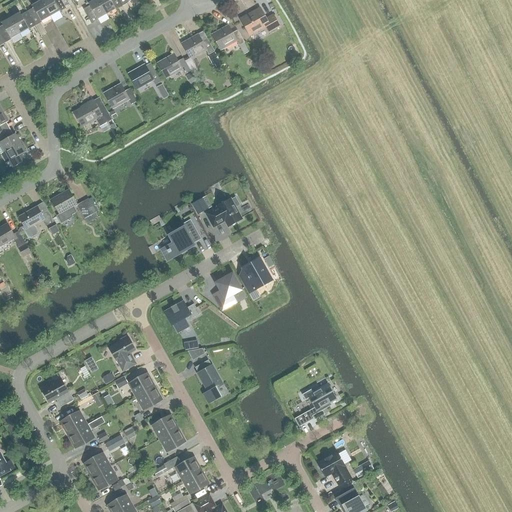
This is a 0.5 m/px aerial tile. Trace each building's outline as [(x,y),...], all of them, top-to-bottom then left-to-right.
[(40,0),(41,1),(50,16),(58,11),(59,12),(66,9),(60,0),(40,0)] [(106,14),(97,0),(85,0),(90,8),(84,11),(91,24),(98,20),(97,19),(106,14)] [(115,10),(122,6),(118,0),(97,0),(106,14),(115,9),(115,10)] [(35,26),(41,22),(41,21),(50,16),(41,1),(32,6),(34,10),(28,13),(35,26)] [(259,9),(240,19),(249,36),(265,27),(269,33),(279,27),(273,15),(265,19),(259,9)] [(19,13),(10,18),(19,34),(28,29),(28,30),(35,26),(28,13),(22,17),(19,13)] [(10,39),(19,34),(10,18),(1,23),(3,27),(0,29),(0,35),(4,43),(11,40),(10,39)] [(235,41),(241,51),(243,55),(248,52),(246,48),(243,43),(244,43),(237,30),(232,33),(228,26),(212,35),(220,50),(235,41)] [(198,35),(182,44),(190,59),(205,50),(208,55),(214,52),(207,39),(201,42),(198,35)] [(177,62),(173,55),(157,64),(166,78),(181,70),(184,75),(190,71),(183,59),(177,62)] [(148,72),(144,65),(128,74),(136,89),(152,80),(155,85),(161,82),(154,69),(148,72)] [(191,74),(186,76),(190,84),(195,82),(191,74)] [(156,87),(160,93),(165,90),(162,84),(156,87)] [(130,105),(136,102),(129,89),(124,92),(120,85),(104,94),(112,109),(128,100),(130,105)] [(81,127),(95,119),(99,127),(112,120),(105,108),(98,111),(92,100),(80,107),(80,109),(73,113),(81,127)] [(11,136),(7,130),(0,134),(0,153),(0,154),(4,152),(20,143),(15,134),(11,136)] [(20,143),(4,152),(0,154),(9,170),(25,161),(21,154),(25,152),(20,143)] [(72,209),(77,206),(68,189),(50,200),(59,215),(57,216),(60,220),(64,221),(70,218),(71,214),(74,213),(72,209)] [(90,216),(96,212),(89,198),(83,202),(84,205),(78,208),(84,219),(90,216)] [(191,204),(197,215),(208,208),(202,198),(191,204)] [(239,205),(235,198),(231,200),(230,200),(217,206),(217,207),(206,214),(213,227),(225,221),(228,227),(241,220),(235,207),(239,205)] [(59,230),(47,210),(41,214),(37,207),(19,217),(26,229),(24,230),(29,237),(32,238),(37,235),(38,232),(34,225),(43,219),(52,235),(59,230)] [(194,244),(201,240),(190,220),(182,224),(184,227),(169,235),(173,243),(161,249),(166,259),(178,252),(179,254),(195,245),(194,244)] [(7,224),(0,227),(0,246),(13,239),(23,257),(30,253),(18,232),(13,235),(7,224)] [(268,256),(263,259),(268,267),(273,265),(268,256)] [(258,260),(242,269),(247,277),(241,281),(248,293),(264,284),(264,282),(270,279),(266,272),(264,272),(258,260)] [(232,275),(217,283),(221,291),(214,295),(222,309),(234,302),(230,295),(240,290),(232,275)] [(33,282),(36,288),(42,285),(38,279),(33,282)] [(190,315),(192,319),(199,315),(193,304),(186,308),(183,302),(176,306),(175,305),(175,306),(172,308),(171,307),(170,307),(171,309),(164,312),(171,326),(172,325),(176,333),(189,326),(184,318),(190,315)] [(127,338),(126,337),(120,340),(121,342),(109,348),(116,361),(117,360),(123,371),(136,364),(132,357),(131,358),(128,354),(135,350),(128,337),(127,338)] [(190,342),(184,343),(185,351),(192,349),(190,342)] [(202,349),(188,352),(192,361),(205,355),(202,349)] [(204,394),(208,403),(220,397),(215,389),(222,385),(208,360),(196,367),(199,372),(197,373),(206,388),(208,386),(211,390),(204,394)] [(155,386),(148,373),(128,384),(135,397),(155,386)] [(118,389),(128,384),(124,377),(114,382),(118,389)] [(73,400),(68,391),(67,391),(60,379),(41,390),(48,403),(55,399),(60,407),(73,400)] [(305,400),(309,398),(314,408),(294,419),(299,427),(313,419),(312,416),(322,411),(321,408),(325,406),(326,409),(332,406),(330,403),(337,400),(327,383),(312,392),(311,390),(302,395),(305,400)] [(163,399),(155,386),(135,397),(143,410),(163,399)] [(84,389),(77,393),(80,400),(88,396),(84,389)] [(98,391),(92,394),(95,399),(101,396),(98,391)] [(60,423),(67,436),(87,425),(79,412),(60,423)] [(138,422),(143,419),(139,413),(134,416),(138,422)] [(152,426),(159,439),(179,428),(171,415),(152,426)] [(67,436),(74,449),(94,438),(90,431),(104,423),(101,417),(87,425),(67,436)] [(186,441),(179,428),(159,439),(166,452),(186,441)] [(124,433),(128,440),(134,436),(130,429),(124,433)] [(98,437),(101,443),(109,439),(105,433),(98,437)] [(110,439),(104,442),(107,447),(113,444),(110,439)] [(337,452),(317,463),(325,477),(332,473),(334,478),(338,486),(351,479),(344,466),(345,466),(337,452)] [(0,476),(14,468),(10,461),(5,464),(0,453),(0,476)] [(83,464),(90,478),(110,467),(103,453),(83,464)] [(175,468),(182,481),(202,470),(195,457),(175,468)] [(368,461),(361,465),(365,474),(373,469),(368,461)] [(158,467),(153,469),(156,475),(160,473),(168,469),(165,463),(158,467)] [(110,467),(90,478),(98,491),(117,480),(110,467)] [(209,483),(202,470),(182,481),(189,494),(209,483)] [(122,479),(117,482),(120,488),(125,485),(122,479)] [(266,479),(257,483),(261,494),(285,485),(283,479),(277,482),(277,481),(268,484),(266,479)] [(358,497),(353,489),(336,499),(343,511),(344,511),(346,511),(363,511),(366,510),(359,497),(358,497)] [(106,506),(109,511),(127,511),(134,508),(126,495),(106,506)] [(157,496),(151,499),(154,506),(161,503),(157,496)] [(190,503),(186,496),(176,501),(180,509),(190,503)] [(225,511),(222,506),(215,510),(213,506),(214,506),(209,497),(195,505),(198,511),(225,511)] [(398,508),(394,501),(390,504),(394,511),(398,508)]
